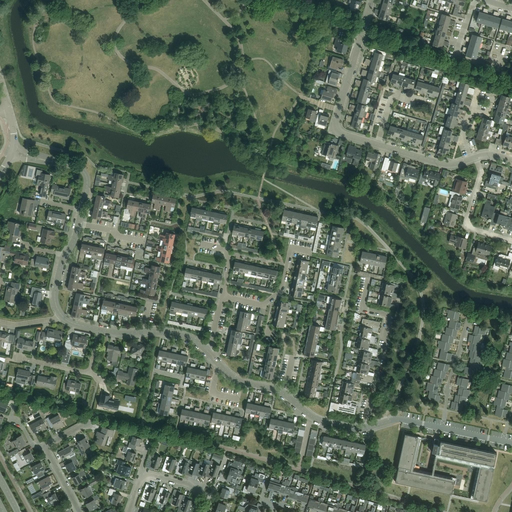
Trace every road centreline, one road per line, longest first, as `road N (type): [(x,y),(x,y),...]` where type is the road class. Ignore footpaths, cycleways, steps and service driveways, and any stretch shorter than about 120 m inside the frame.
road 1 (residential): [(366,426),(389,319),(364,306),(367,280)]
road 2 (residential): [(221,297),(267,302),(282,287),(290,251),(311,252)]
